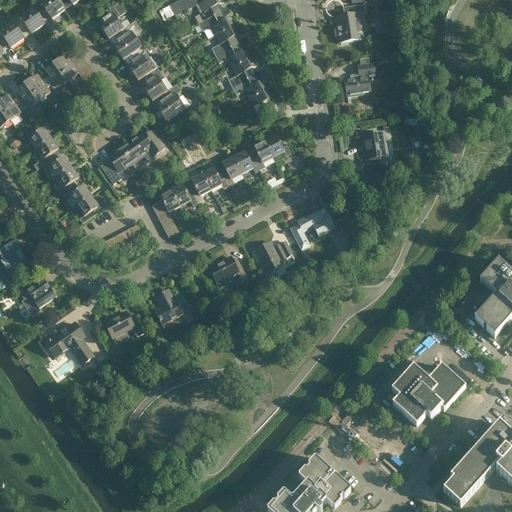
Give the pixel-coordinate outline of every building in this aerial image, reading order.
[(40,0),(37,0),(30,5),(38,16),(46,11),(52,20),(65,11),(57,0),(46,0),(42,3),(40,0)] [(57,0),(65,11),(66,11),(59,2),(61,0),(68,0),(73,6),(81,0),(57,0)] [(191,10),(186,0),(183,0),(180,2),(186,13),(191,10)] [(197,7),(193,0),(186,0),(191,10),(197,7)] [(209,0),(207,1),(202,4),(199,6),(204,14),(195,18),(199,26),(221,14),(217,7),(224,4),(222,0),(209,0)] [(186,13),(180,2),(175,4),(181,15),(186,13)] [(181,15),(175,4),(170,7),(175,18),(181,15)] [(19,13),(10,20),(18,31),(25,26),(32,35),(45,26),(38,16),(30,5),(33,10),(22,17),(19,13)] [(359,15),(364,14),(363,6),(342,9),(343,17),(335,18),(339,44),(363,41),(359,15)] [(116,36),(136,22),(124,30),(114,17),(118,14),(113,7),(101,15),(105,20),(100,23),(104,28),(102,30),(109,40),(109,41),(116,36)] [(221,14),(199,26),(203,33),(211,29),(216,37),(236,26),(232,17),(224,21),(221,14)] [(0,29),(0,43),(4,40),(11,49),(24,40),(18,31),(10,20),(9,20),(12,24),(1,32),(0,29)] [(136,22),(116,36),(119,41),(115,44),(118,49),(116,51),(124,61),(123,61),(124,61),(142,48),(134,37),(142,31),(136,22)] [(236,26),(216,37),(220,46),(212,50),(215,58),(237,46),(234,39),(241,35),(236,26)] [(237,46),(215,58),(219,65),(228,60),(232,69),(253,58),(248,49),(241,53),(237,46)] [(142,48),(124,61),(124,62),(130,57),(134,62),(129,65),(133,70),(131,71),(138,82),(153,72),(145,61),(149,58),(142,48)] [(67,57),(56,64),(69,82),(79,74),(76,71),(73,66),(83,59),(79,54),(71,60),(74,64),(72,65),(67,57)] [(253,58),(232,69),(237,77),(228,82),(232,89),(254,78),(250,71),(258,67),(253,58)] [(73,66),(76,71),(86,64),(83,59),(73,66)] [(360,61),(361,67),(358,67),(360,79),(345,81),(348,99),(371,95),(369,78),(376,77),(374,65),(369,65),(368,59),(360,61)] [(69,82),(56,64),(46,71),(52,79),(48,82),(51,86),(55,84),(58,89),(69,82)] [(86,64),(76,71),(79,74),(80,76),(90,69),(86,64)] [(90,69),(80,76),(83,81),(93,74),(90,69)] [(153,72),(138,82),(145,78),(148,82),(144,85),(147,91),(145,92),(153,102),(167,92),(160,82),(164,80),(157,69),(153,72)] [(93,74),(83,81),(87,86),(97,79),(93,74)] [(38,77),(27,84),(40,102),(50,95),(47,89),(51,86),(48,82),(43,85),(38,77)] [(254,78),(232,89),(236,97),(245,92),(249,100),(270,90),(265,81),(258,85),(254,78)] [(97,79),(87,86),(90,90),(100,84),(97,79)] [(40,102),(27,84),(17,91),(23,99),(19,102),(22,107),(26,104),(29,109),(40,102)] [(167,92),(153,102),(152,103),(153,103),(159,98),(162,103),(158,106),(162,111),(159,112),(167,123),(186,110),(176,96),(178,95),(173,88),(167,92)] [(270,90),(249,100),(254,109),(245,114),(249,121),(271,110),(267,102),(274,99),(270,90)] [(9,97),(0,103),(0,106),(11,122),(21,115),(18,110),(22,107),(19,102),(14,105),(9,97)] [(11,122),(0,106),(0,128),(0,129),(11,122)] [(30,141),(37,151),(51,140),(44,130),(39,133),(36,129),(22,139),(26,144),(30,141)] [(132,139),(120,148),(133,165),(145,157),(148,162),(165,150),(153,132),(144,138),(145,139),(136,145),(132,139)] [(366,162),(388,158),(384,133),(362,136),(366,162)] [(435,143),(430,135),(419,137),(419,143),(425,142),(427,151),(435,143)] [(276,137),(265,143),(274,159),(284,154),(286,158),(291,155),(287,147),(283,149),(276,137)] [(51,140),(37,151),(43,160),(39,163),(43,168),(57,158),(54,154),(59,150),(51,140)] [(274,159),(265,143),(254,149),(260,161),(256,164),(260,172),(265,169),(263,165),(274,159)] [(133,165),(120,148),(109,156),(113,161),(102,169),(114,186),(125,178),(122,173),(133,165)] [(245,153),(234,159),(242,175),(253,170),(255,174),(260,172),(256,164),(252,166),(245,153)] [(60,162),(57,158),(43,168),(46,173),(50,170),(57,180),(72,169),(64,159),(60,162)] [(242,175),(234,159),(223,165),(229,178),(225,180),(229,188),(234,185),(232,181),(242,175)] [(72,169),(57,180),(63,189),(59,192),(63,197),(77,187),(74,183),(79,179),(72,169)] [(214,170),(203,176),(211,192),(222,186),(224,191),(229,188),(225,180),(221,182),(214,170)] [(373,180),(359,172),(356,177),(369,185),(373,180)] [(211,192),(203,176),(191,182),(198,194),(194,196),(198,204),(203,202),(201,197),(211,192)] [(383,186),(381,187),(380,189),(381,191),(382,193),(384,193),(386,193),(388,192),(389,190),(388,187),(387,186),(385,185),(383,186)] [(183,186),(172,192),(180,208),(190,203),(193,207),(198,204),(194,196),(189,199),(183,186)] [(79,191),(77,187),(63,197),(66,201),(70,199),(77,208),(92,198),(84,187),(79,191)] [(172,192),(160,198),(162,201),(165,206),(168,211),(169,214),(180,208),(172,192)] [(92,198),(77,208),(84,218),(79,221),(83,225),(90,220),(87,216),(99,208),(92,198)] [(154,212),(165,206),(162,201),(161,201),(152,207),(154,212)] [(157,217),(168,211),(165,206),(154,212),(157,217)] [(290,230),(302,253),(302,252),(310,247),(303,234),(313,228),(319,238),(335,229),(327,213),(327,212),(326,212),(325,209),(324,209),(325,210),(319,213),(319,212),(297,223),(299,226),(291,230),(290,230)] [(171,218),(169,214),(168,211),(157,217),(161,224),(171,218)] [(174,223),(171,218),(161,224),(163,229),(174,223)] [(166,234),(176,228),(174,223),(163,229),(166,234)] [(139,228),(138,226),(133,229),(138,239),(144,237),(139,228)] [(179,234),(176,228),(166,234),(168,239),(169,239),(172,238),(179,234)] [(138,239),(133,229),(127,231),(133,242),(138,239)] [(133,242),(127,231),(122,234),(128,245),(133,242)] [(128,245),(122,234),(117,237),(122,248),(128,245)] [(122,248),(117,237),(111,240),(117,251),(122,248)] [(117,251),(111,240),(106,243),(112,253),(117,251)] [(0,263),(11,278),(30,265),(20,252),(23,250),(17,241),(7,248),(5,246),(0,248),(0,263)] [(112,253),(106,243),(101,246),(106,256),(112,253)] [(281,263),(292,256),(286,243),(274,250),(270,243),(255,251),(268,275),(283,267),(281,263)] [(106,256),(101,246),(95,248),(101,259),(106,256)] [(241,283),(248,280),(237,260),(231,263),(228,258),(210,268),(220,285),(237,276),(241,283)] [(498,263),(490,272),(480,283),(481,284),(496,297),(475,320),(474,321),(495,339),(511,320),(511,275),(499,264),(499,263),(498,263)] [(44,280),(21,296),(25,301),(22,303),(33,318),(41,312),(40,312),(45,308),(44,307),(57,298),(44,280)] [(188,325),(194,322),(186,308),(181,311),(177,304),(176,305),(169,291),(155,298),(161,310),(155,313),(162,327),(183,316),(188,325)] [(137,338),(143,335),(133,314),(126,317),(124,313),(106,322),(115,340),(133,331),(137,338)] [(82,366),(94,358),(82,341),(85,339),(75,325),(54,340),(52,336),(43,342),(55,359),(70,349),(82,366)] [(400,400),(394,407),(417,428),(430,413),(435,417),(443,407),(446,410),(465,389),(442,369),(429,383),(414,370),(393,393),(400,400)] [(511,436),(500,425),(450,480),(453,482),(443,493),(461,508),(499,465),(501,466),(496,472),(511,486),(511,436)] [(267,511),(322,511),(323,511),(322,510),(321,509),(325,505),(326,504),(327,505),(333,509),(334,510),(336,509),(340,504),(341,502),(340,501),(342,498),(343,498),(343,499),(344,499),(346,498),(350,493),(351,491),(350,490),(336,478),(335,477),(334,478),(331,481),(328,478),(330,477),(331,475),(331,474),(331,473),(317,460),(316,460),(315,460),(314,460),(309,466),(309,467),(309,468),(310,469),(307,471),(306,471),(305,471),(304,471),(299,477),(299,478),(299,479),(299,480),(305,484),(305,485),(305,486),(305,487),(294,500),(293,500),(292,500),(291,500),(286,495),(285,495),(284,494),(284,495),(283,495),(278,501),(277,502),(278,503),(278,504),(276,506),(275,506),(274,506),(273,506),(268,511),(267,511)]
